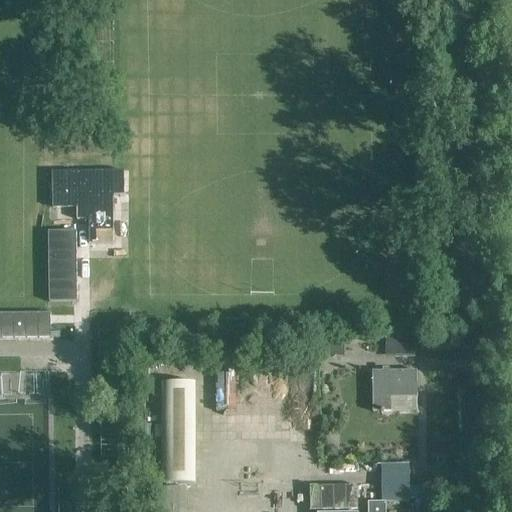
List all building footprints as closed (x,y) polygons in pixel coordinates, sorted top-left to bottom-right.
[(117,171),(52,172),(52,208),(77,208),(77,220),(89,220),(90,243),(114,243),(113,196),(125,196),(125,171),(117,171)] [(52,231),(49,231),(50,302),(72,302),(77,302),(76,230),(52,231)] [(50,315),(0,314),(0,338),(50,338),(50,331),(50,324),(50,315)] [(402,355),(401,338),(378,338),(378,349),(386,349),(386,355),(402,355)] [(348,354),(348,339),(320,339),(320,355),(348,354)] [(417,398),(417,372),(417,371),(372,372),(373,412),(391,412),(391,398),(417,398)] [(196,484),(196,383),(164,383),(164,484),(196,484)] [(462,482),(461,460),(413,461),(414,483),(462,482)] [(386,511),(386,503),(368,503),(368,511),(386,511)]
